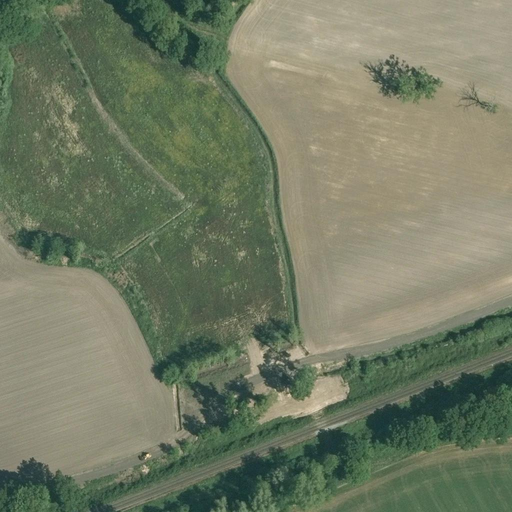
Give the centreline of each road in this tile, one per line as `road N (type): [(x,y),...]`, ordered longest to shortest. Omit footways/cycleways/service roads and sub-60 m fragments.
road 1 (track): [(0,508),(188,444),(179,409),(294,375),(304,389)]
road 2 (track): [(336,452),(353,471),(457,439),(511,438)]
